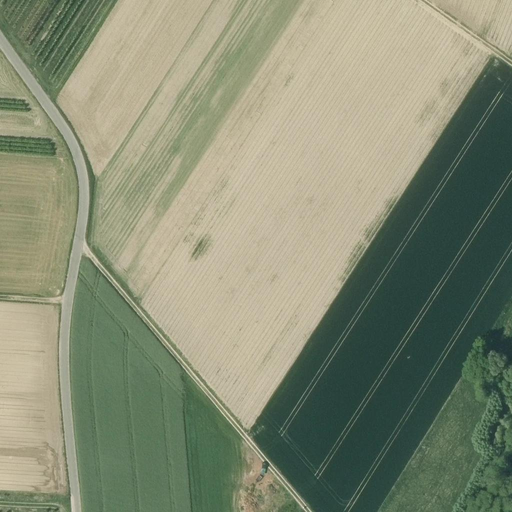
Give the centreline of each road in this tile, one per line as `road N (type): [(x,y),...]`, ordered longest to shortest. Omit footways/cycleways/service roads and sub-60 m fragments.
road 1 (unclassified): [(0,35),(83,175),(64,351),(76,511)]
road 2 (track): [(79,238),(307,511)]
